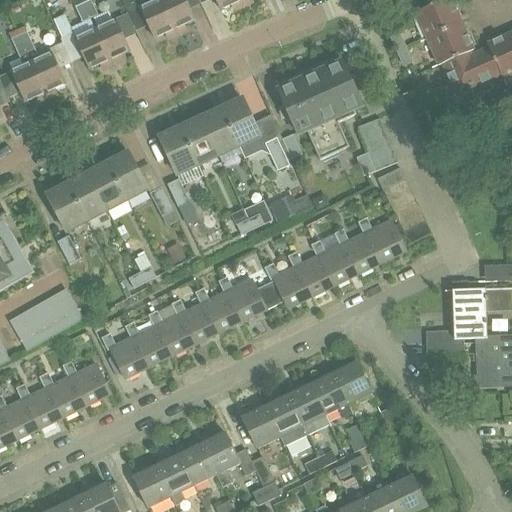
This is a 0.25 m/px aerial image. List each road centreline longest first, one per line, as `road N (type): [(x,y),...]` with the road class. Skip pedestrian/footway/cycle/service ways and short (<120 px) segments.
road 1 (residential): [(0,489),(356,314)]
road 2 (residential): [(356,314),(460,257),(354,0)]
road 3 (residential): [(0,165),(188,66),(354,0)]
road 4 (residential): [(504,511),(418,384),(356,314)]
